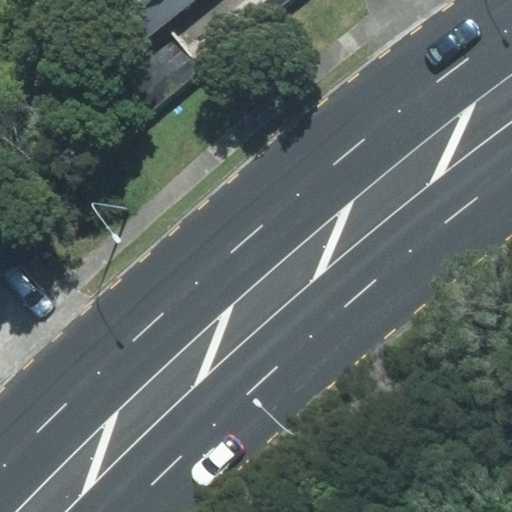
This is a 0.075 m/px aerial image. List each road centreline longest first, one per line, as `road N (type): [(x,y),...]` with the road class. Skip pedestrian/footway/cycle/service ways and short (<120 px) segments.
road 1 (primary): [(0,471),(316,260)]
road 2 (primary): [(316,260),(120,511)]
road 3 (primary): [(316,260),(511,104)]
